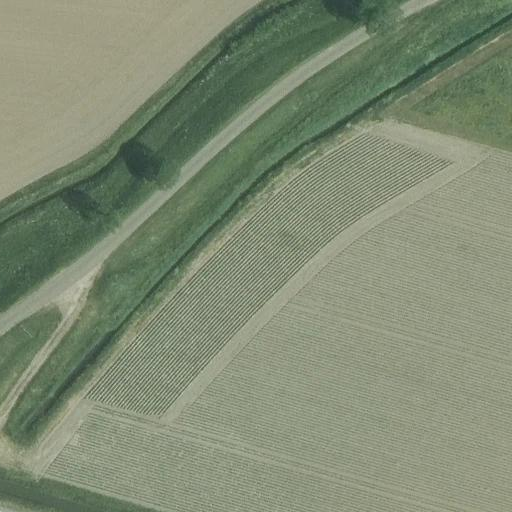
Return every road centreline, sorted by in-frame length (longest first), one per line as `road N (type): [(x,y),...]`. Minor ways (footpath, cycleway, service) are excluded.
road 1 (unclassified): [(422,0),(294,80),(0,329)]
road 2 (track): [(85,264),(60,333),(0,415)]
